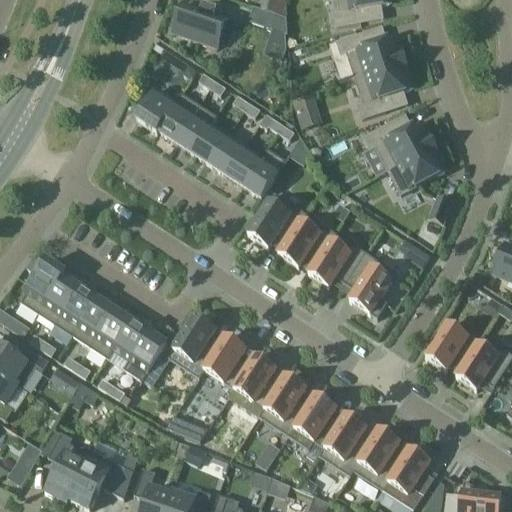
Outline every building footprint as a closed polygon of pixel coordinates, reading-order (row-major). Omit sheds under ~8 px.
[(337,0),(340,16),(334,17),(336,30),(361,26),(359,13),(389,7),(388,0),(337,0)] [(201,13),(183,7),(172,37),(217,52),(227,22),(215,18),(217,14),(203,9),(201,13)] [(100,10),(97,20),(120,29),(124,18),(100,10)] [(286,21),(253,10),(248,25),(281,36),(286,21)] [(347,57),(355,82),(406,66),(401,52),(398,53),(394,41),(365,51),(361,38),(337,46),(341,59),(347,57)] [(406,66),(355,82),(364,108),(358,110),(362,123),(386,115),(382,102),(411,92),(407,80),(410,79),(406,66)] [(198,74),(188,68),(183,74),(194,81),(198,74)] [(215,85),(205,79),(201,85),(211,92),(215,85)] [(225,92),(215,85),(211,92),(221,99),(225,92)] [(155,140),(157,138),(177,106),(157,93),(136,127),(155,140)] [(313,99),(293,106),(297,117),(317,110),(313,99)] [(180,101),(177,106),(157,138),(174,149),(198,112),(180,101)] [(249,108),(239,101),(235,108),(245,114),(249,108)] [(259,114),(249,108),(245,114),(255,121),(259,114)] [(215,123),(198,112),(174,149),(191,160),(212,128),(215,123)] [(283,130),(273,123),(269,130),(279,136),(283,130)] [(375,151),(388,174),(435,149),(428,137),(426,138),(419,127),(392,141),(386,130),(363,142),(370,154),(375,151)] [(212,128),(191,160),(208,172),(229,139),(212,128)] [(294,136),(283,130),(279,136),(289,143),(294,136)] [(229,139),(208,172),(225,182),(246,150),(229,139)] [(435,149),(388,174),(401,198),(445,175),(439,163),(441,162),(435,149)] [(246,150),(225,182),(242,194),(263,161),(246,150)] [(266,157),(263,161),(242,194),(260,205),(284,168),(266,157)] [(305,219),(274,198),(256,225),(254,223),(246,234),(249,236),(248,239),(269,253),(275,243),(285,249),(305,219)] [(452,206),(439,200),(430,224),(443,229),(452,206)] [(340,208),(333,219),(344,226),(350,215),(340,208)] [(335,239),(305,219),(285,249),(279,259),(299,272),(305,263),(315,269),(335,239)] [(365,258),(335,239),(309,279),(329,292),(335,282),(345,289),(365,258)] [(405,245),(400,254),(406,258),(412,249),(405,245)] [(511,254),(504,251),(494,277),(511,284),(511,254)] [(365,258),(345,289),(355,295),(349,305),(377,322),(386,307),(379,303),(395,278),(366,258),(365,258)] [(65,279),(45,266),(21,303),(41,316),(65,279)] [(82,290),(65,279),(41,316),(58,327),(82,290)] [(99,301),(82,290),(58,327),(75,338),(99,301)] [(116,312),(99,301),(75,338),(92,349),(116,312)] [(0,312),(0,327),(3,329),(10,319),(2,314),(0,312)] [(133,323),(116,312),(92,349),(109,360),(114,354),(133,323)] [(215,336),(195,322),(176,351),(169,362),(199,382),(204,374),(219,351),(209,344),(215,336)] [(150,335),(133,323),(114,354),(131,365),(150,335)] [(446,327),(423,361),(448,377),(451,372),(457,376),(477,347),(476,346),(474,348),(470,345),(471,343),(446,327)] [(150,335),(131,365),(127,371),(144,383),(152,371),(161,357),(168,346),(150,335)] [(457,376),(454,381),(478,397),(481,391),(490,397),(511,364),(511,358),(482,339),(477,347),(457,376)] [(45,347),(35,340),(31,347),(41,354),(45,347)] [(246,355),(225,341),(219,351),(204,374),(234,394),(249,370),(239,364),(246,355)] [(168,346),(161,357),(169,362),(176,351),(168,346)] [(55,353),(45,347),(41,354),(51,360),(55,353)] [(0,352),(0,378),(22,392),(34,374),(0,352)] [(276,374),(255,361),(249,370),(234,394),(264,414),(279,390),(270,384),(276,374)] [(79,369),(69,363),(65,369),(75,376),(79,369)] [(89,376),(79,369),(75,376),(85,382),(89,376)] [(152,371),(144,383),(154,389),(161,378),(152,371)] [(15,388),(0,378),(0,421),(8,426),(15,416),(2,407),(15,388)] [(306,394),(286,380),(279,390),(264,414),(259,421),(289,441),(310,410),(300,403),(306,394)] [(113,391),(103,385),(99,392),(109,398),(113,391)] [(80,387),(68,408),(79,414),(84,405),(93,410),(99,399),(80,387)] [(124,398),(113,391),(109,398),(119,405),(124,398)] [(335,413),(316,400),(310,410),(289,441),(309,454),(314,445),(325,452),(339,430),(328,423),(335,413)] [(120,417),(136,428),(142,420),(126,409),(120,417)] [(131,440),(137,429),(108,412),(90,444),(110,456),(123,436),(131,440)] [(174,420),(167,432),(200,446),(207,435),(207,434),(174,420)] [(366,433),(346,420),(339,430),(325,452),(319,461),(350,480),(353,475),(370,449),(360,443),(366,433)] [(400,448),(379,434),(370,449),(353,475),(383,495),(403,463),(394,457),(400,448)] [(207,435),(200,446),(211,450),(209,437),(207,435)] [(72,443),(61,437),(48,462),(60,468),(46,496),(67,507),(68,503),(90,461),(69,450),(72,443)] [(30,447),(7,482),(21,491),(42,455),(30,447)] [(191,449),(185,464),(197,469),(203,454),(191,449)] [(410,454),(403,463),(383,495),(409,511),(415,511),(434,483),(424,477),(430,467),(410,454)] [(131,477),(91,458),(90,461),(68,503),(85,511),(90,511),(101,491),(123,502),(131,477)] [(259,461),(255,467),(266,474),(270,468),(259,461)] [(155,477),(143,473),(134,500),(146,504),(143,511),(168,511),(172,500),(150,492),(155,477)] [(281,476),(276,483),(286,487),(290,481),(281,476)] [(482,488),(465,477),(460,511),(499,511),(501,502),(480,499),(482,488)] [(444,480),(439,487),(440,488),(451,495),(455,487),(444,480)] [(440,489),(425,511),(440,511),(443,490),(440,489)] [(196,504),(174,496),(172,500),(168,511),(206,511),(211,499),(199,495),(196,504)] [(218,499),(213,511),(237,511),(239,506),(227,502),(218,499)]
